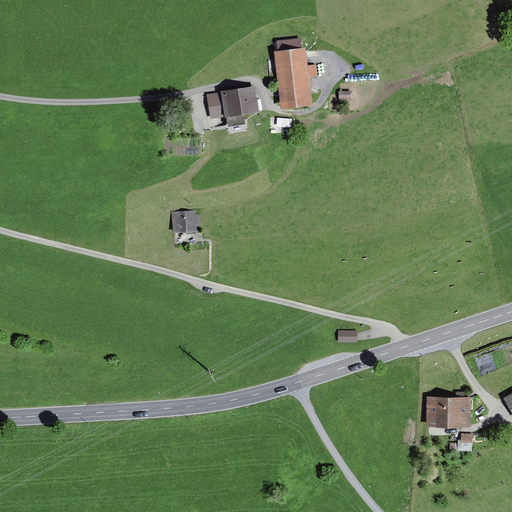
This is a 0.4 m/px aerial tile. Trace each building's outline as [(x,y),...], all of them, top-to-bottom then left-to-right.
[(277,42),(278,52),(302,50),(301,39),(277,42)] [(278,52),(274,53),(280,111),(313,107),(309,78),(318,77),(317,66),(307,67),(305,49),(302,50),(278,52)] [(255,88),(221,93),(225,118),(225,119),(227,119),(229,128),(245,126),(244,116),(259,113),(255,88)] [(340,91),(339,100),(352,101),(352,92),(340,91)] [(225,118),(221,93),(207,95),(211,120),(225,118)] [(294,126),(296,117),(281,115),(280,124),(294,126)] [(195,211),(172,213),(173,235),(200,233),(199,215),(196,215),(195,211)] [(359,332),(339,332),(339,343),(359,344),(359,332)] [(470,399),(428,398),(427,428),(469,429),(470,399)] [(473,435),(461,435),(461,443),(472,444),(473,435)]
